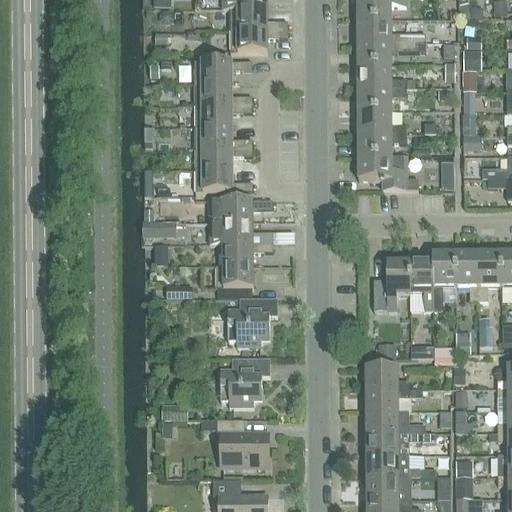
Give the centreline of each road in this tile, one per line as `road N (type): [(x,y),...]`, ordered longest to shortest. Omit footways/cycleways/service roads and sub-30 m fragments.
road 1 (tertiary): [(30,511),(28,0)]
road 2 (residential): [(317,511),(315,222)]
road 3 (residential): [(315,222),(314,0)]
road 4 (residential): [(315,222),(511,221)]
